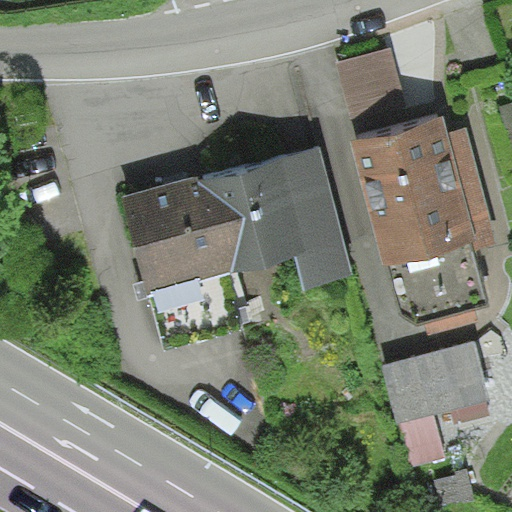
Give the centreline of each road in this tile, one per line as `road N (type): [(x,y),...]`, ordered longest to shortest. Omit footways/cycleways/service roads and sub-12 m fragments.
road 1 (primary): [(267,29),(122,53),(0,54)]
road 2 (primary): [(0,422),(149,511)]
